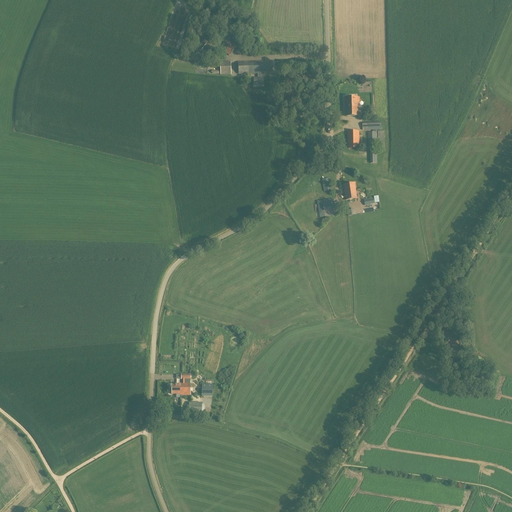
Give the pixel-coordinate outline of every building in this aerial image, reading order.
[(220,48),(229,56),(238,47),(229,38),(228,40),(225,37),(218,43),(221,47),(220,48)] [(219,53),(207,43),(200,51),(212,61),(219,53)] [(231,62),(220,62),(220,75),(231,75),(231,62)] [(238,74),(258,74),(258,73),(262,73),(262,72),(272,72),(272,63),(262,63),(262,62),(238,63),(238,74)] [(258,73),(258,74),(258,78),(254,78),(254,86),(263,86),(262,78),(262,73),(258,73)] [(358,108),(357,97),(345,98),(345,117),(358,116),(362,116),(362,108),(358,108)] [(380,130),(380,122),(362,123),(362,130),(380,130)] [(359,131),(347,131),(347,149),(359,148),(359,131)] [(376,132),(368,133),(368,148),(377,147),(376,132)] [(357,199),(354,184),(343,185),(346,201),(357,199)] [(334,199),(317,201),(320,218),(326,217),(325,211),(330,210),(335,209),(334,199)] [(184,383),(184,379),(182,379),(182,383),(180,383),(180,384),(180,394),(180,395),(190,395),(190,383),(184,383)] [(171,394),(180,394),(180,384),(172,384),(171,394)] [(213,384),(202,384),(202,397),(213,397),(213,384)] [(202,404),(202,403),(189,403),(189,413),(204,413),(204,404),(202,404)]
